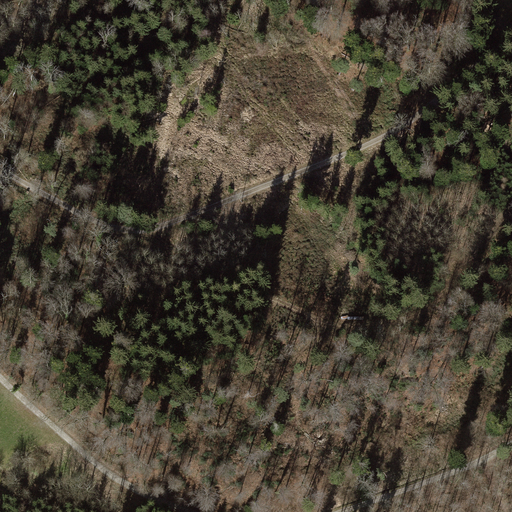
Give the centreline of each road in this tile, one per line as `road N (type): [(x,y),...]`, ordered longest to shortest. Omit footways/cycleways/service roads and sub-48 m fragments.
road 1 (track): [(511,41),(366,146),(160,227),(120,232),(0,168)]
road 2 (track): [(0,377),(111,475),(187,511)]
road 3 (track): [(345,511),(481,460)]
